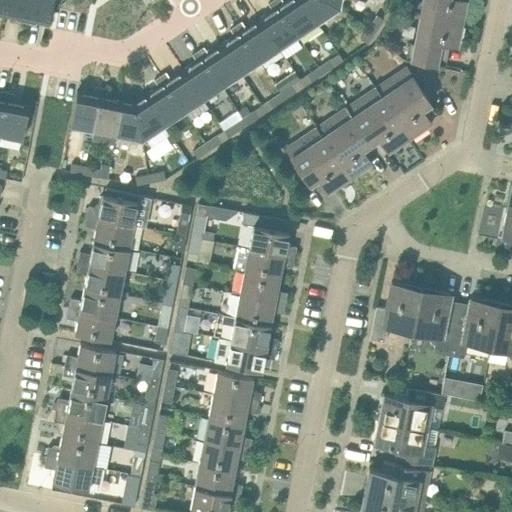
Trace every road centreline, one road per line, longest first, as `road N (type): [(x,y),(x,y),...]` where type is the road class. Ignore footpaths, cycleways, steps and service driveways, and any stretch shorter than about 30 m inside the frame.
road 1 (residential): [(379,212),(352,232),(296,511)]
road 2 (residential): [(379,212),(471,148),(500,0)]
road 3 (residential): [(0,393),(42,170)]
road 4 (residential): [(0,51),(36,58),(81,45),(123,51),(189,7)]
road 5 (residential): [(511,274),(419,256),(379,212)]
